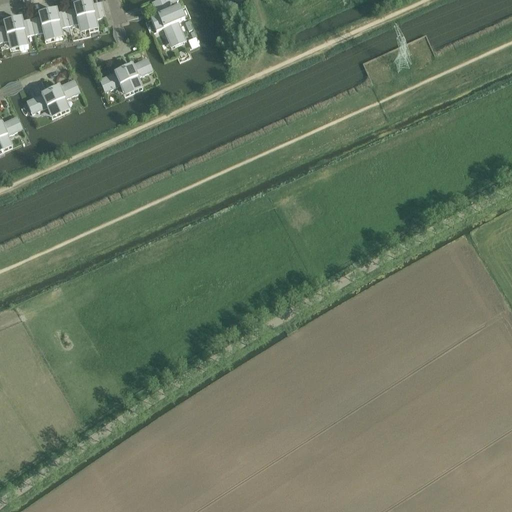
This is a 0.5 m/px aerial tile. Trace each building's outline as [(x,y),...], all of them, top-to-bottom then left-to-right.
[(155,20),(151,21),(156,34),(163,31),(169,44),(184,38),(178,24),(185,21),(177,3),(170,6),(171,9),(166,11),(157,15),(156,14),(153,15),(155,20)] [(105,20),(101,4),(92,7),(92,4),(83,6),(88,27),(97,25),(96,22),(105,20)] [(74,11),(66,13),(70,28),(78,26),(79,29),(88,27),(83,6),(74,8),(74,11)] [(70,28),(66,13),(57,15),(57,12),(48,14),(53,35),(62,33),(61,31),(70,28)] [(40,19),(31,21),(35,37),(43,35),(44,37),(53,35),(48,14),(39,17),(40,19)] [(22,23),(22,21),(13,23),(18,44),(27,42),(26,39),(35,37),(31,21),(22,23)] [(5,28),(0,28),(0,45),(8,43),(9,46),(18,44),(13,23),(4,25),(5,28)] [(200,47),(196,39),(188,42),(192,51),(200,47)] [(132,68),(132,66),(123,70),(131,89),(140,85),(138,80),(148,76),(142,63),(132,68)] [(105,80),(110,92),(120,88),(123,93),(131,89),(123,70),(114,74),(115,76),(105,80)] [(75,97),(69,85),(60,89),(59,88),(50,92),(58,111),(67,107),(65,102),(75,97)] [(50,115),(58,111),(50,92),(41,96),(42,97),(32,102),(37,114),(47,110),(50,115)] [(17,134),(12,122),(2,126),(1,124),(0,124),(0,145),(1,148),(10,144),(8,138),(17,134)]
